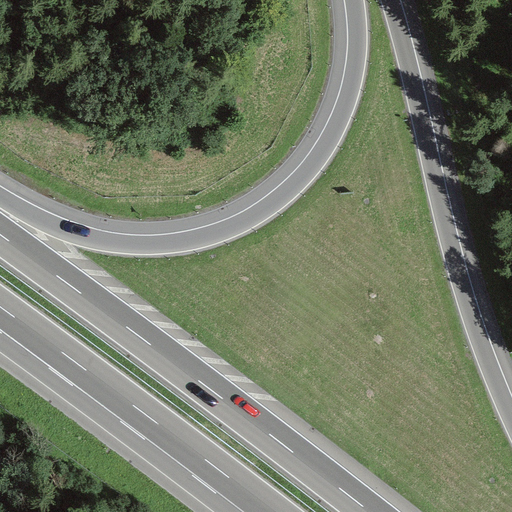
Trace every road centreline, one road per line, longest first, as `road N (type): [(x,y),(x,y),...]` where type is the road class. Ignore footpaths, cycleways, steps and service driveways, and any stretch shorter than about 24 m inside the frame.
road 1 (motorway): [(352,0),(353,69),(344,106),(301,176),(250,216),(197,237),(133,243),(54,225),(0,199)]
road 2 (motorway): [(370,511),(0,234)]
road 3 (motorway): [(511,415),(463,280),(392,0)]
road 4 (motorway): [(0,306),(274,511)]
